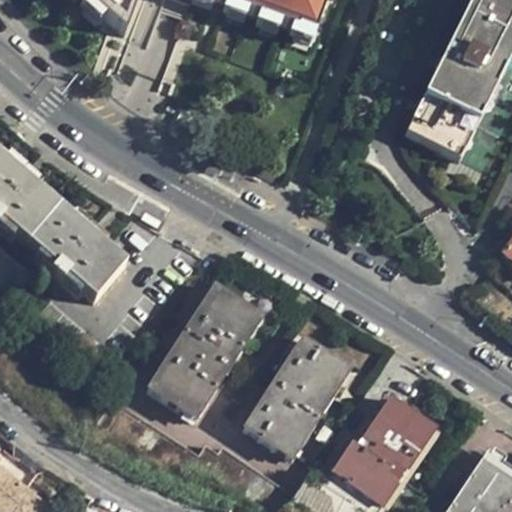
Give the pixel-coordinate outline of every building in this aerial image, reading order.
[(81,0),(124,39),(138,0),(81,0)] [(211,0),(314,38),(328,0),(211,0)] [(511,59),(511,0),(474,0),(403,134),(458,163),(511,59)] [(0,160),(0,232),(11,242),(15,237),(37,255),(33,261),(77,298),(81,293),(94,303),(124,267),(0,160)] [(511,265),(511,243),(501,257),(511,265)] [(0,249),(0,285),(17,300),(35,279),(0,249)] [(147,390),(195,421),(259,321),(212,290),(147,390)] [(299,343),(243,430),(290,462),(347,375),(299,343)] [(206,472),(270,511),(283,511),(295,495),(221,448),(217,453),(204,445),(198,454),(112,399),(97,424),(183,478),(189,468),(203,476),(206,472)] [(417,511),(427,498),(400,480),(431,433),(381,401),(325,484),(366,511),(417,511)] [(511,474),(486,456),(448,511),(509,511),(511,509),(511,474)] [(46,511),(52,506),(1,465),(4,461),(0,457),(0,511),(46,511)]
